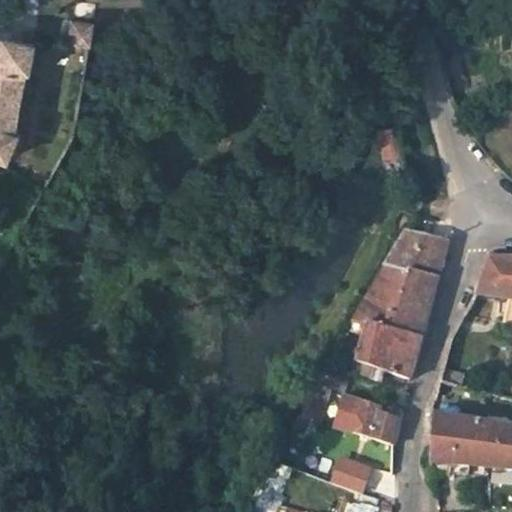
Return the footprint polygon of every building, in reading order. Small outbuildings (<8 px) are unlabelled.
[(92,24),(74,21),(70,39),(89,44),(92,24)] [(34,58),(37,42),(0,34),(0,129),(24,137),(26,130),(16,127),(27,70),(34,72),(37,59),(34,58)] [(0,163),(6,161),(9,164),(16,156),(12,152),(17,141),(23,142),(24,137),(0,129),(0,163)] [(358,148),(326,131),(314,153),(346,170),(358,148)] [(383,265),(436,279),(446,240),(403,231),(383,265)] [(511,298),(511,258),(489,258),(482,280),(476,294),(508,298),(511,298)] [(420,339),(436,279),(383,265),(351,321),(365,325),(365,323),(420,339)] [(511,298),(508,298),(503,324),(511,324),(511,298)] [(365,325),(354,363),(357,364),(384,373),(408,381),(420,339),(365,323),(365,325)] [(354,373),(381,382),(384,373),(357,364),(354,373)] [(341,392),(347,375),(326,365),(315,384),(317,385),(325,387),(341,392)] [(435,396),(450,400),(455,385),(439,381),(435,396)] [(314,391),(323,393),(325,387),(317,385),(314,391)] [(301,411),(317,416),(322,401),(309,397),(301,411)] [(398,420),(374,414),(371,428),(354,422),(351,432),(393,445),(398,420)] [(511,428),(431,415),(430,462),(469,466),(511,470),(511,428)] [(432,476),(467,476),(469,466),(430,462),(432,476)] [(288,476),(297,480),(301,473),(291,469),(288,476)] [(384,479),(365,472),(359,486),(379,494),(384,479)] [(277,511),(282,498),(271,495),(266,511),(277,511)]
